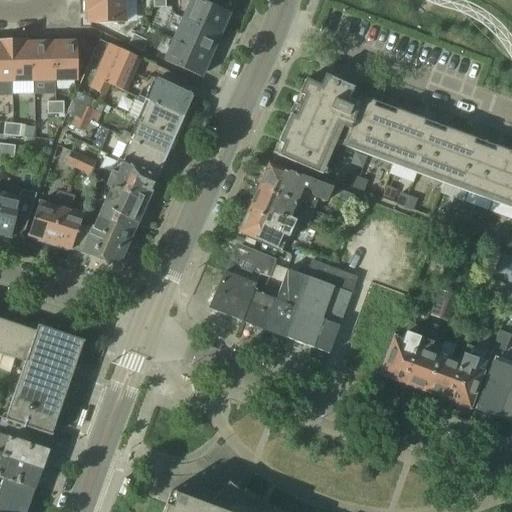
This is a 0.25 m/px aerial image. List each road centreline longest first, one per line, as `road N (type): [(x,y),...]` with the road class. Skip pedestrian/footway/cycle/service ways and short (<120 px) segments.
road 1 (residential): [(511,467),(147,324)]
road 2 (residential): [(147,324),(275,28)]
road 3 (residential): [(275,28),(511,114)]
road 4 (residential): [(78,511),(147,324)]
road 5 (residential): [(147,324),(0,277)]
